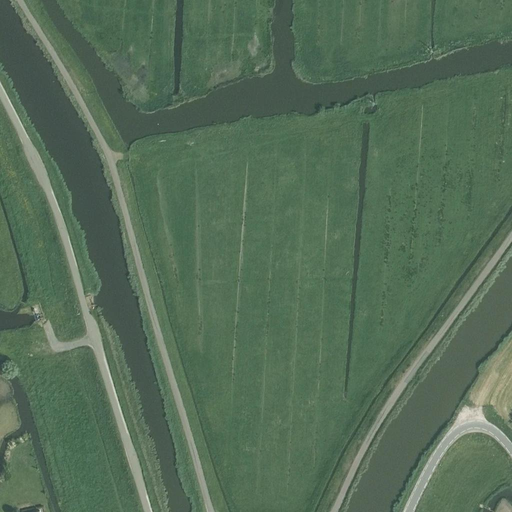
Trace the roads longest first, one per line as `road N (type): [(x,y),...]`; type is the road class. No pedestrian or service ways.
road 1 (unclassified): [(18,0),(110,159),(211,511)]
road 2 (unclassified): [(149,511),(53,201),(0,92)]
road 3 (unclassified): [(335,511),(378,426),(511,240)]
road 4 (unclassified): [(408,511),(458,426),(484,424),(511,448)]
